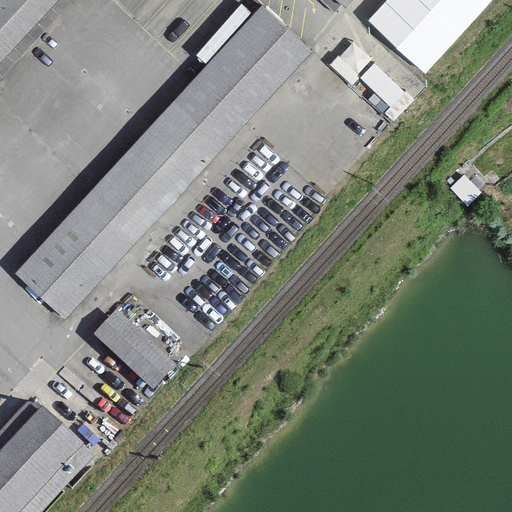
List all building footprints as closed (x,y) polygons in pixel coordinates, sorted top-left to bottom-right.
[(0,0),(0,69),(66,0),(0,0)] [(382,0),(368,15),(427,69),(491,0),(382,0)] [(268,3),(19,268),(68,313),(316,48),(268,3)] [(333,61),(353,79),(375,57),(355,38),(333,61)] [(359,76),(399,113),(416,96),(376,58),(359,76)] [(124,311),(101,336),(162,391),(184,366),(124,311)] [(0,511),(45,511),(95,459),(36,404),(0,442),(0,511)]
